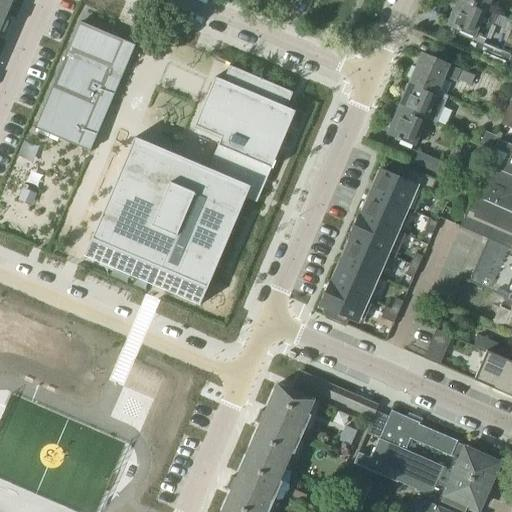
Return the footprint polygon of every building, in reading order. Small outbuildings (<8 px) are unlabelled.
[(0,0),(0,34),(5,35),(10,23),(5,22),(14,0),(0,0)] [(459,0),(448,26),(485,42),(496,17),(485,12),(459,0)] [(511,0),(459,0),(485,12),(490,0),(500,0),(504,1),(504,0),(511,0)] [(135,46),(80,22),(35,129),(90,152),(135,46)] [(143,32),(137,46),(148,51),(154,37),(143,32)] [(511,57),(478,42),(473,54),(505,69),(511,57)] [(449,67),(422,55),(411,83),(437,95),(438,94),(445,78),(455,83),(457,80),(471,86),(475,77),(450,66),(449,67)] [(134,138),(84,257),(85,258),(93,241),(173,274),(166,290),(199,304),(198,306),(200,306),(246,198),(246,197),(252,199),(255,193),(260,195),(295,112),(294,112),(293,113),(286,110),(269,102),(275,88),(292,95),(293,93),(230,67),(223,83),(220,82),(215,80),(216,79),(214,78),(193,129),(194,129),(195,128),(221,139),(214,156),(221,159),(215,174),(135,140),(136,139),(134,138)] [(399,109),(426,121),(426,120),(436,124),(447,98),(438,94),(437,95),(411,83),(399,109)] [(275,88),(269,102),(286,110),(292,95),(275,88)] [(511,96),(503,118),(511,122),(511,96)] [(388,136),(414,148),(426,121),(399,109),(388,136)] [(511,122),(503,118),(501,125),(511,129),(511,122)] [(511,145),(499,140),(487,166),(511,177),(511,145)] [(407,164),(436,176),(441,162),(413,150),(407,164)] [(511,177),(487,166),(474,197),(511,213),(511,177)] [(381,170),(371,194),(406,210),(416,185),(432,192),(437,180),(411,168),(406,181),(381,170)] [(360,215),(360,216),(396,232),(406,210),(371,194),(361,216),(360,215)] [(511,213),(474,197),(460,228),(488,240),(511,250),(511,213)] [(360,216),(350,239),(386,254),(396,232),(360,216)] [(430,220),(426,231),(433,234),(438,223),(430,220)] [(351,240),(341,261),(377,277),(386,254),(350,239),(351,240)] [(511,250),(488,240),(469,283),(493,293),(511,301),(511,250)] [(416,254),(411,265),(418,268),(423,258),(416,254)] [(331,283),(367,299),(377,277),(341,261),(332,283),(331,283)] [(411,265),(406,276),(414,279),(418,268),(411,265)] [(331,283),(321,307),(331,311),(328,318),(345,325),(347,318),(357,322),(367,299),(331,283)] [(511,301),(493,293),(488,304),(498,308),(491,323),(511,332),(511,301)] [(396,299),(391,310),(399,313),(403,302),(396,299)] [(391,310),(387,321),(394,324),(399,313),(391,310)] [(440,331),(436,341),(444,344),(448,334),(440,331)] [(436,341),(432,351),(440,354),(444,344),(436,341)] [(432,351),(427,361),(435,364),(440,354),(432,351)] [(511,362),(487,351),(474,381),(511,397),(511,362)] [(303,388),(308,375),(300,372),(295,384),(303,388)] [(312,392),(317,379),(308,375),(303,388),(312,392)] [(320,395),(326,383),(317,379),(312,392),(320,395)] [(329,399),(334,386),(326,383),(320,395),(329,399)] [(262,426),(260,431),(250,453),(287,469),(293,454),(297,456),(314,417),(311,416),(316,402),(279,386),(267,415),(262,413),(257,424),(262,426)] [(337,403),(343,390),(334,386),(329,399),(337,403)] [(346,406),(351,394),(343,390),(337,403),(346,406)] [(346,406),(354,410),(360,397),(351,394),(346,406)] [(363,414),(368,401),(360,397),(354,410),(363,414)] [(368,401),(363,414),(373,418),(375,413),(374,412),(377,405),(373,403),(368,401)] [(379,440),(406,451),(411,440),(451,457),(457,444),(458,442),(419,426),(420,424),(391,412),(389,418),(375,413),(373,418),(366,435),(379,440)] [(395,483),(415,492),(443,504),(462,511),(478,511),(489,488),(449,470),(443,467),(406,452),(406,451),(379,440),(370,459),(359,454),(354,464),(395,483)] [(451,457),(455,458),(449,470),(489,488),(490,485),(494,485),(497,478),(494,475),(499,464),(475,454),(476,451),(467,447),(466,448),(457,444),(451,457)] [(233,491),(231,497),(224,511),(272,511),(285,483),(282,482),(287,469),(250,453),(239,479),(233,477),(228,489),(233,491)] [(390,490),(352,473),(343,493),(381,510),(390,490)] [(462,511),(443,504),(415,492),(406,511),(462,511)]
